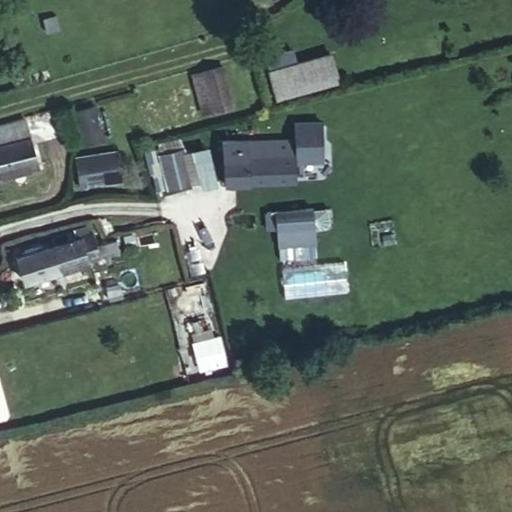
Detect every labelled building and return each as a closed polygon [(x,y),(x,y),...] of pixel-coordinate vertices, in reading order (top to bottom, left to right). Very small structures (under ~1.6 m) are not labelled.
[(276,100),(338,82),(330,53),(268,71),(276,100)] [(212,111),(232,105),(222,65),(201,70),(212,111)] [(83,139),(103,133),(94,105),(74,110),(83,139)] [(0,174),(36,165),(23,117),(0,123),(0,174)] [(156,149),(166,188),(215,176),(206,138),(156,149)] [(250,156),(223,156),(224,182),(295,180),(294,166),(294,147),(294,143),(270,144),(270,139),(250,139),(250,156)] [(250,156),(250,139),(223,140),(223,156),(250,156)] [(310,146),(294,147),(294,166),(306,166),(310,162),(310,146)] [(102,179),(100,162),(117,160),(115,147),(72,151),(75,182),(102,179)] [(266,227),(311,224),(311,209),(265,212),(266,227)] [(265,212),(255,213),(255,228),(266,227),(265,212)] [(311,224),(266,227),(267,244),(268,244),(312,240),(311,224)] [(23,281),(99,257),(119,252),(115,239),(95,244),(92,232),(16,256),(23,281)] [(312,240),(268,244),(269,258),(313,254),(312,240)] [(200,369),(224,363),(217,336),(193,342),(200,369)]
